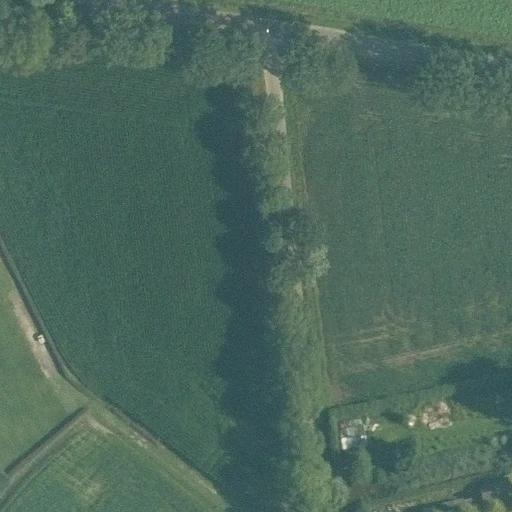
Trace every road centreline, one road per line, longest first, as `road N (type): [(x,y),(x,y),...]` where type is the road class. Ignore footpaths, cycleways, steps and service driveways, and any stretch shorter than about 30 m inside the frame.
road 1 (unclassified): [(327,511),(282,30)]
road 2 (unclassified): [(511,67),(282,30)]
